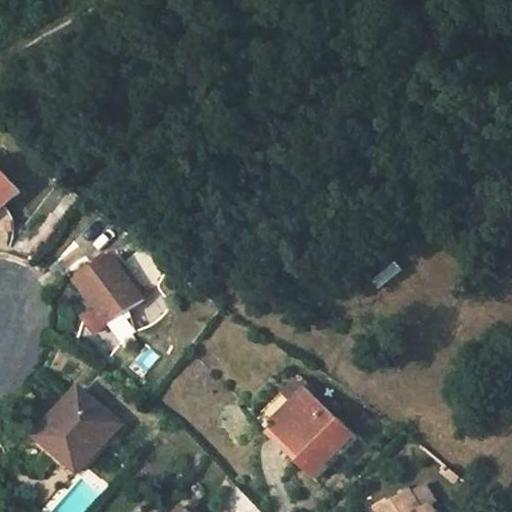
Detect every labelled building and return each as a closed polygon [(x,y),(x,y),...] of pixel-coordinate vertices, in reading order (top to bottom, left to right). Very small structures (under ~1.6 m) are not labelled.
[(0,210),(20,193),(0,170),(0,210)] [(363,268),(373,281),(396,263),(386,250),(363,268)] [(78,281),(98,310),(109,325),(143,301),(113,257),(78,281)] [(109,325),(98,310),(87,319),(97,334),(109,325)] [(285,394),(292,401),(305,389),(297,381),(285,394)] [(357,437),(305,389),(292,401),(268,427),(303,461),(298,466),(314,480),(357,437)] [(78,473),(120,427),(80,391),(68,405),(71,408),(42,440),(78,473)] [(454,486),(460,478),(447,468),(441,475),(454,486)] [(426,485),(413,493),(426,511),(433,506),(437,504),(426,485)] [(426,511),(413,493),(412,491),(378,511),(377,511),(436,511),(433,506),(426,511)]
